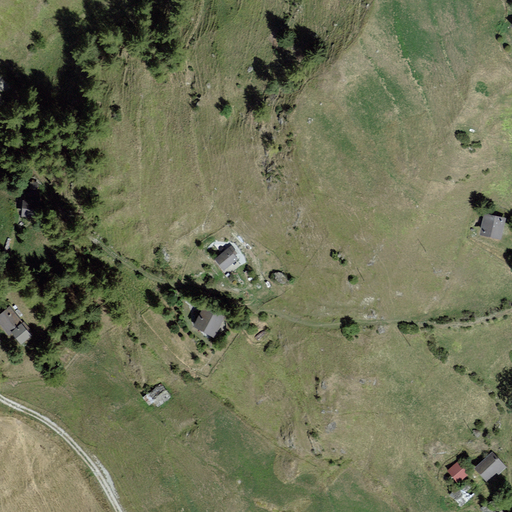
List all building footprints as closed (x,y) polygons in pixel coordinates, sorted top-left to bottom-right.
[(39,195),(25,194),(24,214),(37,215),(39,195)] [(506,217),(485,211),(479,233),(500,239),(506,217)] [(228,249),(212,259),(219,271),(236,261),(228,249)] [(222,318),(200,305),(187,327),(209,340),(222,318)] [(10,306),(0,313),(0,327),(16,348),(33,336),(10,306)] [(156,404),(170,396),(164,385),(150,394),(156,404)] [(493,452),(471,470),(483,485),(505,467),(493,452)] [(461,463),(446,473),(455,486),(470,476),(461,463)] [(468,482),(448,496),(457,510),(477,496),(468,482)]
